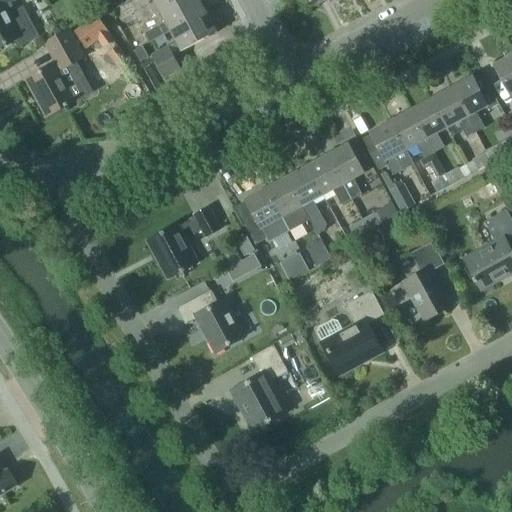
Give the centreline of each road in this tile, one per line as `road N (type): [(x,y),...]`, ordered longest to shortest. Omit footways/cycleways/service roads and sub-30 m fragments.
road 1 (residential): [(69,170),(100,273),(231,484),(242,488),(511,347)]
road 2 (residential): [(69,170),(177,140),(292,76)]
road 3 (tertiary): [(108,511),(0,338)]
road 4 (residential): [(292,76),(431,0)]
